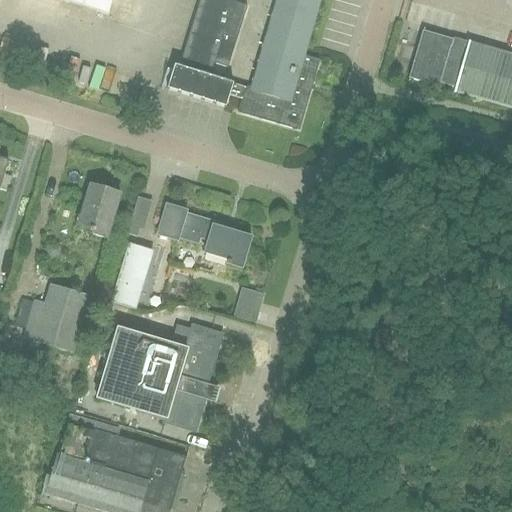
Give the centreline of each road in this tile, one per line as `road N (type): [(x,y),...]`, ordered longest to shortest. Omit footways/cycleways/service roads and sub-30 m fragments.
road 1 (unclassified): [(315,200),(0,101)]
road 2 (unclassified): [(233,511),(315,200)]
road 3 (unclassified): [(315,200),(368,0)]
road 4 (track): [(511,228),(318,188)]
road 5 (unknown): [(160,0),(149,36),(128,45),(65,34)]
